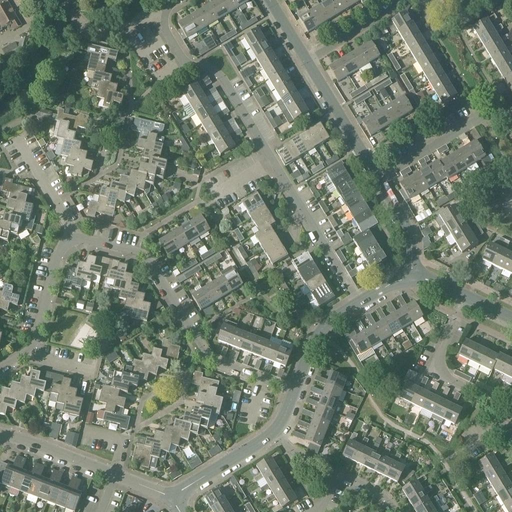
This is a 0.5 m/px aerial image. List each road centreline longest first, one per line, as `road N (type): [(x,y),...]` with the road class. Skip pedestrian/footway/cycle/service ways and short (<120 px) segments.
road 1 (residential): [(294,391),(208,358),(142,254),(72,233)]
road 2 (residential): [(465,299),(436,364),(440,376),(482,397),(511,442)]
road 3 (residential): [(158,15),(185,61),(225,86),(267,157)]
road 4 (residential): [(267,157),(359,304)]
road 5 (residential): [(511,117),(479,117),(376,177)]
road 6 (residential): [(376,177),(306,65)]
road 7 (residential): [(72,233),(54,266),(36,349)]
road 8 (residential): [(0,434),(113,475)]
